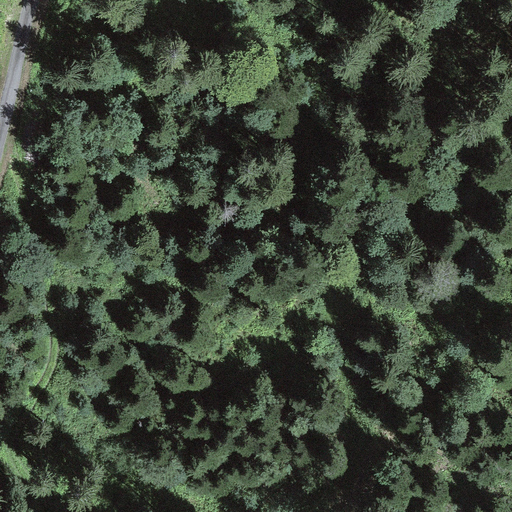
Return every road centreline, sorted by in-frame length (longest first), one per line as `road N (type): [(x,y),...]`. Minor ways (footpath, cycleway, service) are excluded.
road 1 (track): [(3,117),(56,351),(15,442),(29,474),(84,511)]
road 2 (track): [(32,0),(0,135)]
